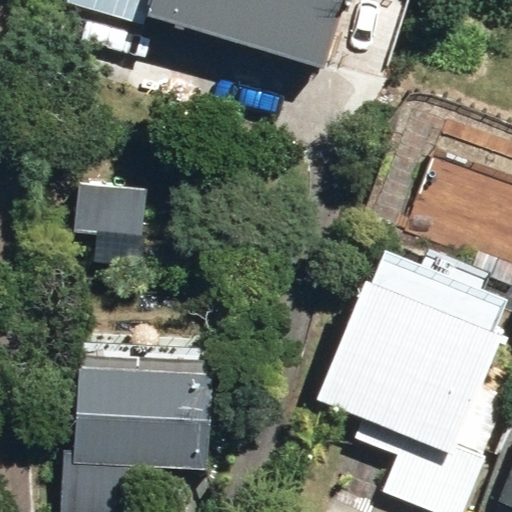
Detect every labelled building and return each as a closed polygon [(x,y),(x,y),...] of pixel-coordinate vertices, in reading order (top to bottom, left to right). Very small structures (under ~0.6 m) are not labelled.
[(153,0),(149,16),(325,71),(346,0),(153,0)] [(74,231),(141,236),(144,189),(77,183),(74,231)] [(382,492),(430,511),(461,511),(485,457),(458,444),(503,340),(365,280),(315,398),(405,436),(382,492)] [(61,511),(159,511),(162,467),(207,471),(213,371),(156,368),(156,355),(124,353),(124,366),(78,364),(75,451),(65,451),(61,511)] [(511,471),(500,501),(511,506),(511,471)]
